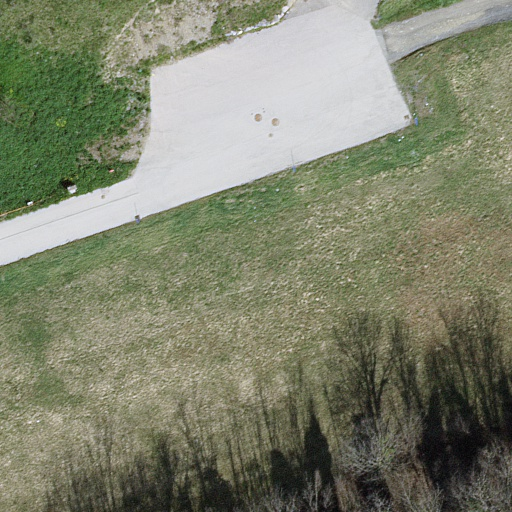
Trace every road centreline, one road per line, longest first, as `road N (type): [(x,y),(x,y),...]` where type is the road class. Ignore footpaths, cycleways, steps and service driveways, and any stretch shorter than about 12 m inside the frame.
road 1 (residential): [(282,141),(0,239)]
road 2 (unknown): [(282,141),(375,67),(511,8)]
